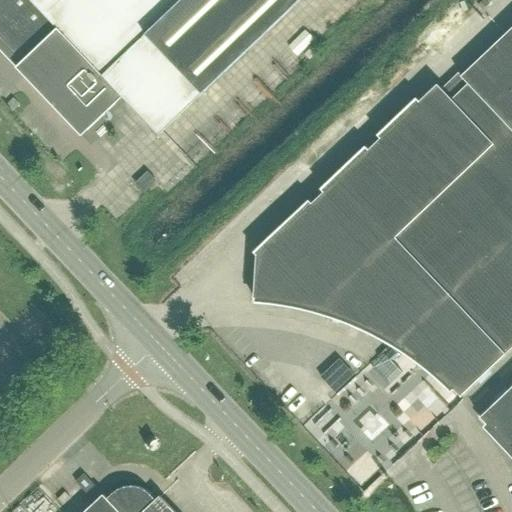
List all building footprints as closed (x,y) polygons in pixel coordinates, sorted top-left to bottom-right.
[(159,136),(302,0),(0,0),(0,41),(21,63),(26,68),(21,72),(82,136),(123,98),(159,136)] [(462,397),(461,396),(511,347),(511,27),(444,92),(437,85),(256,256),(254,298),(282,301),(309,307),(336,314),(362,325),(388,338),(412,354),(435,371),(456,391),(457,392),(457,393),(461,398),(462,397)] [(144,192),(146,190),(155,181),(148,173),(136,184),(144,192)] [(511,388),(481,417),(480,416),(479,416),(484,422),(484,421),(511,450),(511,388)] [(84,473),(75,482),(86,493),(95,485),(84,473)] [(103,494),(83,511),(174,511),(159,496),(156,499),(151,494),(149,492),(145,489),(140,487),(135,486),(129,486),(124,486),(119,488),(110,494),(106,498),(103,494)]
